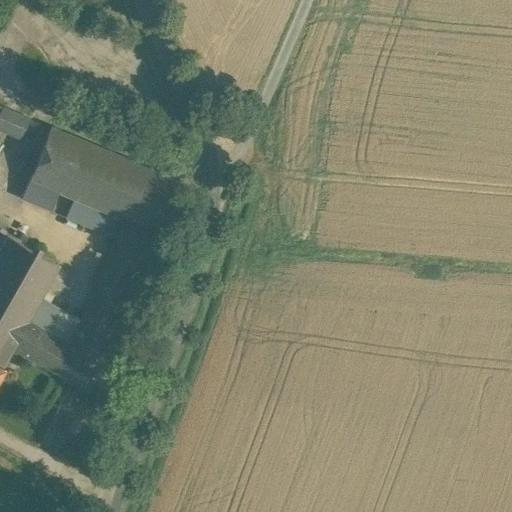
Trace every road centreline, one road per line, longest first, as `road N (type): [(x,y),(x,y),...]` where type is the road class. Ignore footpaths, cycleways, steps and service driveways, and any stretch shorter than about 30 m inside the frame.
road 1 (unclassified): [(111,511),(204,231),(214,172),(138,0)]
road 2 (track): [(511,271),(280,243),(265,229),(264,168),(241,151)]
road 3 (track): [(214,172),(241,151),(307,0)]
